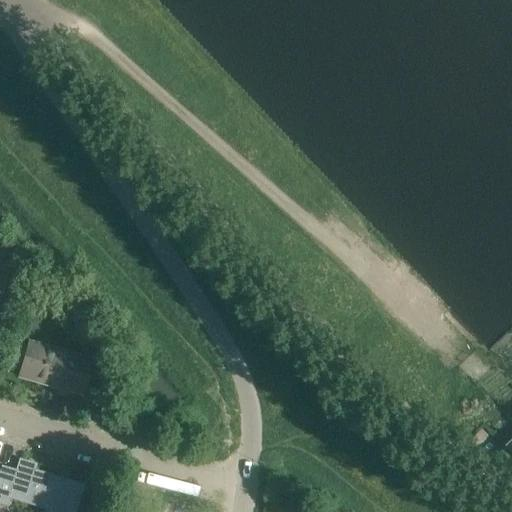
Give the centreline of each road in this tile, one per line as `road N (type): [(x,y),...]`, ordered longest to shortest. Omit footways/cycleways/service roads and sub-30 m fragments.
road 1 (unclassified): [(511,479),(465,452),(20,0)]
road 2 (tertiary): [(245,492),(246,412),(231,366),(2,0)]
road 3 (residential): [(245,492),(0,417)]
